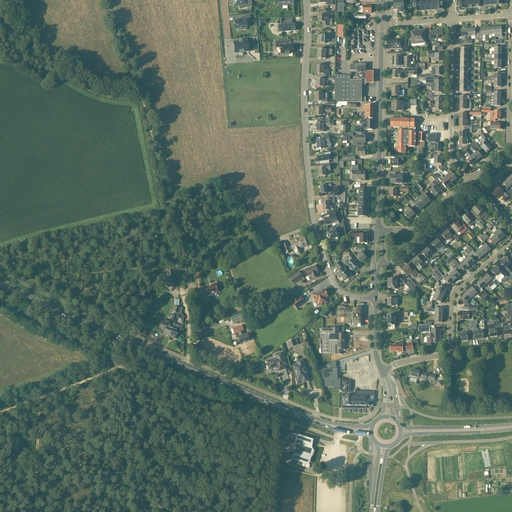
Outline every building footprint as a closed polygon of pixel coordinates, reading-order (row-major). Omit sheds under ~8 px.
[(465,8),(464,0),(457,0),(459,9),(465,8)] [(464,0),(465,8),(472,7),(473,7),(472,0),(464,0)] [(403,13),(403,7),(403,2),(393,2),(393,7),(398,7),(398,10),(398,13),(403,13)] [(319,23),(322,23),(322,27),(330,26),(329,22),(329,16),(331,16),(330,12),(324,12),(324,15),(318,16),(319,23)] [(242,21),(234,22),(235,29),(241,28),(241,31),(246,30),(246,28),(247,28),(246,21),(250,21),(249,16),(242,17),(242,21)] [(281,22),(282,31),(295,31),(295,25),(286,25),(285,21),(281,22)] [(481,36),(485,36),(486,41),(489,41),(488,35),(488,28),(481,29),(481,32),(478,32),(478,39),(479,45),(482,44),(481,36)] [(471,37),(475,36),(475,39),(478,39),(478,32),(475,32),(475,29),(468,30),(469,44),(472,44),(472,41),(471,41),(471,37)] [(436,31),(436,33),(437,39),(443,39),(445,39),(444,36),(443,36),(443,30),(436,31)] [(465,37),(465,41),(460,41),(460,44),(469,44),(468,30),(461,31),(461,38),(465,37)] [(411,33),(411,35),(411,36),(412,45),(425,44),(424,32),(419,32),(419,33),(416,33),(414,32),(412,32),(411,33)] [(430,40),(434,40),(435,50),(435,51),(436,51),(438,51),(437,43),(437,39),(436,33),(430,33),(430,40)] [(390,49),(401,49),(401,40),(390,40),(390,49)] [(248,41),(233,42),(234,54),(249,52),(248,41)] [(287,41),(276,42),(276,48),(280,48),(281,54),(285,54),(285,55),(288,55),(288,54),(292,54),(292,45),(287,46),(287,41)] [(494,55),(501,55),(501,48),(492,48),(492,45),(484,45),(484,49),(488,49),(488,48),(492,48),(492,55),(494,55)] [(468,52),(468,49),(470,49),(470,46),(464,46),(464,49),(460,49),(460,55),(468,55),(475,55),(475,52),(468,52)] [(332,51),(326,50),(318,50),(318,59),(326,60),(326,55),(332,55),(332,51)] [(428,58),(435,58),(435,62),(443,62),(443,55),(436,55),(436,51),(435,51),(429,51),(428,58)] [(401,57),(392,57),(390,57),(390,68),(405,69),(410,69),(410,57),(405,57),(401,57)] [(366,73),(366,69),(368,68),(368,66),(367,66),(368,65),(366,65),(357,65),(350,65),(350,71),(357,71),(357,73),(358,73),(357,78),(359,79),(359,80),(350,80),(350,76),(335,76),(335,103),(347,103),(366,103),(366,98),(362,98),(362,86),(366,86),(366,84),(366,73)] [(317,66),(317,74),(321,74),(321,77),(329,77),(329,76),(330,70),(323,70),(323,66),(317,66)] [(443,69),(436,69),(436,68),(432,68),(432,75),(425,75),(425,78),(434,78),(434,76),(436,76),(442,76),(443,69)] [(442,81),(439,81),(439,78),(434,78),(425,78),(425,81),(426,81),(426,87),(429,87),(442,87),(442,81)] [(327,98),(322,98),(322,94),(316,94),(316,102),(322,102),(327,102),(328,105),(335,105),(335,103),(335,101),(327,101),(327,98)] [(460,97),(460,103),(471,103),(471,100),(473,100),(474,98),(477,98),(477,95),(469,95),(469,97),(466,97),(460,97)] [(403,107),(403,103),(391,103),(391,112),(402,112),(403,107)] [(373,119),(374,106),(365,106),(365,119),(373,119)] [(494,111),(494,112),(491,112),(491,110),(481,109),(481,116),(485,116),(485,113),(490,113),(490,121),(495,121),(495,120),(500,120),(500,112),(494,111)] [(406,154),(406,151),(408,151),(408,147),(415,147),(416,132),(415,132),(415,126),(414,126),(414,120),(404,120),(404,118),(402,118),(402,116),(401,115),(400,115),(399,115),(398,116),(398,117),(398,118),(398,119),(391,119),(391,128),(391,135),(396,135),(396,144),(395,144),(395,151),(396,151),(396,154),(406,154)] [(323,121),(323,124),(316,124),(317,132),(323,132),(323,127),(331,127),(330,119),(328,119),(328,121),(323,121)] [(361,130),(367,130),(373,131),(373,121),(361,121),(361,126),(355,126),(355,133),(361,133),(361,130)] [(488,132),(490,130),(500,130),(500,124),(490,124),(490,126),(489,126),(486,129),(485,128),(482,130),(486,135),(489,132),(488,132)] [(418,133),(418,142),(422,143),(425,143),(427,143),(436,143),(436,139),(436,137),(429,137),(429,135),(426,135),(426,133),(418,133)] [(478,143),(481,146),(486,153),(491,149),(485,141),(488,138),(487,137),(484,134),(480,136),(482,139),(478,143)] [(323,137),(323,141),(317,141),(317,150),(324,149),(324,144),(329,144),(329,145),(332,145),(331,138),(329,138),(329,137),(323,137)] [(365,137),(353,137),(353,146),(360,146),(360,143),(365,143),(365,142),(367,142),(367,138),(365,138),(365,137)] [(467,142),(466,142),(466,139),(459,139),(459,145),(457,145),(457,148),(465,148),(467,147),(467,145),(467,142)] [(482,157),(482,156),(481,154),(480,155),(477,152),(475,150),(478,147),(473,142),(470,145),(471,145),(469,147),(471,148),(470,149),(475,154),(472,156),(477,161),(482,157)] [(441,146),(438,146),(438,143),(436,143),(427,143),(427,145),(430,145),(430,148),(435,148),(435,152),(441,152),(441,146)] [(355,156),(358,156),(365,156),(365,150),(363,150),(363,147),(356,147),(355,156)] [(477,163),(477,162),(477,161),(472,156),(465,148),(461,152),(463,156),(466,154),(470,158),(467,161),(471,166),(474,164),(475,164),(477,163)] [(319,162),(319,165),(329,164),(329,161),(331,161),(330,153),(324,154),(324,157),(322,157),(322,158),(318,158),(318,162),(319,162)] [(433,159),(434,159),(434,164),(441,164),(441,157),(434,157),(434,155),(427,155),(427,160),(433,160),(433,159)] [(398,157),(398,160),(391,160),(390,166),(398,166),(398,162),(404,162),(404,157),(398,157)] [(324,165),(324,168),(319,169),(319,177),(326,176),(325,172),(326,172),(327,173),(331,173),(330,171),(331,171),(330,164),(324,165)] [(446,172),(448,175),(446,177),(451,183),(457,179),(449,170),(446,172)] [(365,181),(365,172),(352,172),(352,181),(365,181)] [(399,175),(390,175),(390,184),(403,184),(403,177),(407,177),(407,172),(399,172),(399,175)] [(438,185),(441,182),(446,188),(451,183),(446,177),(443,179),(441,177),(439,178),(436,175),(434,174),(431,177),(435,181),(438,185)] [(508,189),(511,185),(511,183),(508,179),(503,183),(508,189)] [(323,185),(323,186),(320,187),(321,194),(327,193),(326,188),(332,187),(331,186),(340,185),(340,181),(330,182),(331,184),(323,185)] [(440,193),(435,187),(438,185),(435,181),(429,185),(433,189),(430,191),(435,197),(440,193)] [(425,189),(420,184),(417,187),(421,192),(425,189)] [(397,187),(397,190),(390,190),(390,197),(396,197),(398,197),(398,194),(397,194),(397,193),(403,193),(403,192),(409,192),(409,187),(397,187)] [(497,199),(501,196),(503,198),(503,199),(505,202),(511,197),(507,193),(506,191),(503,194),(498,188),(492,193),(497,199)] [(412,208),(415,205),(420,211),(425,206),(419,199),(414,203),(407,195),(404,198),(409,205),(412,208)] [(424,195),(419,199),(425,206),(430,202),(424,195)] [(330,210),(329,204),(333,204),(332,198),(322,200),(322,203),(323,211),(330,210)] [(414,215),(410,210),(412,208),(409,205),(405,208),(407,212),(404,215),(409,220),(414,215)] [(486,215),(483,212),(478,205),(472,210),(471,212),(478,221),(480,219),(481,220),(486,215)] [(467,225),(470,228),(470,227),(471,227),(478,221),(471,212),(470,212),(471,213),(468,215),(468,214),(462,219),(467,225)] [(329,214),(330,218),(325,219),(326,226),(333,225),(333,223),(338,223),(336,213),(329,214)] [(457,233),(458,232),(461,235),(469,229),(466,225),(465,226),(463,225),(460,227),(457,223),(452,227),(457,233)] [(330,229),(331,233),(328,234),(329,240),(337,238),(336,235),(340,234),(338,227),(330,229)] [(493,234),(495,236),(499,241),(505,236),(500,231),(498,229),(493,234)] [(352,238),(360,238),(359,243),(367,244),(367,235),(360,234),(360,231),(352,231),(352,238)] [(453,237),(452,236),(447,231),(442,236),(446,241),(448,239),(451,242),(454,239),(457,242),(459,240),(455,235),(453,237)] [(490,250),(486,245),(483,242),(485,240),(482,236),(479,238),(483,242),(480,244),(483,247),(480,250),(485,255),(490,250)] [(494,246),(499,241),(495,236),(489,240),(494,246)] [(301,250),(301,248),(307,245),(304,237),(290,242),(292,247),(290,247),(288,242),(281,245),(285,254),(291,252),(291,251),(293,250),(294,253),(295,254),(296,255),(297,255),(298,255),(299,255),(300,255),(301,254),(302,253),(302,252),(302,251),(301,250)] [(432,244),(437,250),(439,252),(442,250),(443,251),(448,247),(440,238),(432,244)] [(361,251),(361,253),(356,258),(361,263),(366,258),(364,255),(364,251),(365,251),(365,247),(358,247),(358,251),(361,251)] [(433,251),(431,253),(427,249),(422,253),(427,259),(429,261),(430,261),(431,261),(432,260),(432,258),(433,259),(437,256),(433,251)] [(471,253),(467,249),(464,251),(468,255),(467,256),(467,257),(463,260),(469,267),(470,268),(473,265),(472,264),(474,262),(470,257),(468,255),(471,253)] [(479,259),(485,255),(480,250),(475,254),(479,259)] [(412,262),(417,267),(420,271),(427,265),(419,255),(417,257),(417,258),(412,262)] [(356,261),(354,259),(351,256),(348,259),(347,258),(344,258),(341,261),(346,266),(347,265),(353,271),(358,266),(355,263),(356,261)] [(451,257),(449,259),(455,266),(458,264),(454,260),(451,257)] [(346,267),(346,266),(341,261),(339,259),(337,261),(339,262),(334,267),(339,272),(338,274),(344,280),(350,274),(344,269),(346,267)] [(453,269),(455,266),(449,259),(445,263),(448,266),(449,265),(453,269)] [(511,270),(508,266),(510,264),(506,259),(500,264),(505,269),(509,273),(511,270)] [(464,272),(466,269),(467,271),(470,268),(469,267),(463,260),(458,265),(460,266),(459,266),(464,272)] [(311,276),(312,280),(318,278),(317,274),(318,273),(315,266),(311,268),(311,267),(308,269),(305,270),(308,278),(311,276)] [(407,277),(410,275),(413,278),(418,274),(413,268),(411,270),(407,266),(402,270),(407,277)] [(503,270),(501,272),(497,267),(491,272),(495,277),(498,275),(504,282),(509,278),(503,270)] [(448,273),(450,276),(455,281),(460,276),(456,271),(455,271),(453,269),(448,273)] [(437,270),(434,272),(441,279),(443,278),(442,277),(443,277),(439,272),(437,270)] [(173,271),(166,272),(169,285),(175,283),(173,271)] [(299,272),(289,278),(293,284),(295,283),(303,278),(299,272)] [(438,282),(441,280),(434,272),(431,274),(438,282)] [(442,277),(443,278),(445,280),(449,285),(455,281),(450,276),(448,278),(445,275),(443,277),(442,277)] [(493,283),(491,281),(492,280),(487,275),(482,279),(487,285),(490,288),(494,284),(497,287),(499,284),(496,280),(493,283)] [(481,289),(487,285),(482,279),(477,284),(481,289)] [(397,290),(397,288),(401,288),(401,287),(401,285),(405,285),(406,284),(402,280),(397,280),(388,280),(388,287),(392,287),(392,289),(397,290)] [(411,280),(409,283),(414,289),(417,286),(411,280)] [(411,291),(414,289),(409,283),(408,283),(408,282),(406,285),(411,291)] [(204,296),(207,295),(217,293),(215,285),(205,287),(205,288),(202,288),(204,296)] [(434,289),(432,292),(436,293),(444,296),(446,290),(438,287),(437,290),(434,289)] [(472,288),(467,292),(471,298),(477,293),(472,288)] [(317,303),(318,306),(327,303),(325,299),(328,297),(325,290),(320,292),(319,292),(311,295),(313,298),(315,304),(317,303)] [(192,292),(196,304),(201,302),(197,291),(192,292)] [(487,295),(483,291),(478,295),(482,300),(487,295)] [(468,304),(467,302),(471,298),(467,292),(461,297),(463,299),(461,301),(465,306),(468,304)] [(444,296),(436,293),(433,300),(441,303),(444,296)] [(395,307),(395,299),(398,299),(398,295),(392,295),(392,299),(388,299),(388,307),(395,307)] [(297,309),(305,302),(301,296),(299,298),(297,296),(291,301),(297,309)] [(511,334),(511,309),(511,304),(506,305),(508,318),(510,317),(510,319),(510,320),(509,322),(501,323),(502,327),(503,327),(504,336),(511,334)] [(337,306),(337,322),(344,322),(344,324),(353,324),(353,327),(361,327),(361,308),(354,308),(345,308),(345,307),(337,306)] [(435,312),(435,316),(442,316),(442,309),(432,309),(432,306),(426,306),(426,312),(435,312)] [(460,320),(469,320),(473,320),(474,317),(475,317),(475,311),(468,311),(468,314),(460,314),(460,320)] [(395,316),(387,315),(387,326),(395,326),(395,316)] [(237,316),(230,319),(233,325),(240,322),(237,316)] [(159,328),(165,330),(163,334),(169,337),(174,324),(171,323),(171,322),(164,319),(163,319),(159,328)] [(469,322),(469,327),(471,335),(474,334),(475,340),(484,339),(482,331),(478,332),(478,330),(477,329),(475,321),(469,322)] [(182,327),(178,326),(174,324),(169,337),(175,339),(179,331),(180,332),(182,327)] [(499,324),(493,325),(488,326),(489,331),(490,338),(498,337),(497,330),(500,329),(499,324)] [(238,333),(239,337),(238,338),(239,340),(235,342),(236,346),(240,344),(249,341),(247,335),(245,335),(243,331),(244,331),(242,325),(232,329),(234,334),(238,333)] [(468,342),(467,336),(471,335),(469,327),(462,328),(463,334),(460,334),(462,343),(468,342)] [(318,336),(322,336),(329,336),(329,341),(337,341),(337,345),(335,345),(335,355),(342,355),(342,350),(345,350),(345,342),(344,342),(344,334),(339,334),(339,329),(322,329),(318,329),(318,336)] [(431,335),(427,335),(427,345),(436,346),(439,346),(439,343),(440,343),(440,337),(440,330),(432,330),(431,335)] [(296,346),(294,340),(288,341),(286,343),(288,349),(291,348),(296,346)] [(395,344),(395,345),(391,345),(390,352),(398,352),(398,353),(402,353),(402,344),(395,344)] [(276,359),(266,362),(269,370),(277,368),(278,372),(286,370),(284,363),(286,362),(283,353),(275,355),(276,359)] [(298,365),(293,366),(297,380),(302,379),(303,383),(309,382),(306,373),(305,370),(305,369),(303,361),(297,362),(298,365)] [(337,377),(339,377),(339,370),(323,370),(323,378),(325,378),(325,383),(338,382),(337,377)] [(419,372),(420,371),(416,370),(416,371),(412,370),(410,376),(418,378),(418,379),(422,380),(422,379),(426,380),(428,374),(419,372)] [(345,382),(345,380),(341,380),(340,392),(342,392),(342,409),(349,409),(366,409),(366,406),(369,406),(369,402),(374,402),(374,392),(351,392),(351,382),(345,382)] [(294,459),(307,463),(311,441),(297,436),(294,459)]
